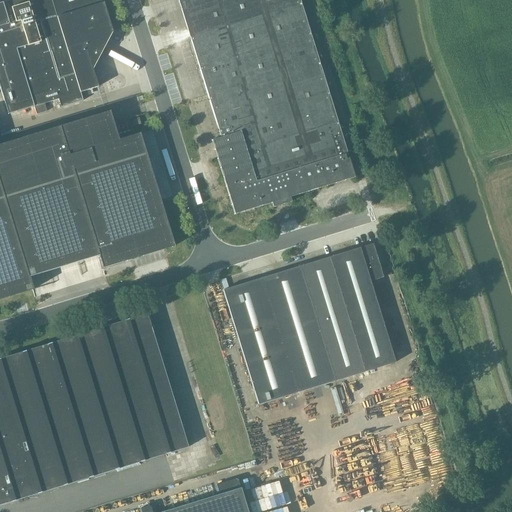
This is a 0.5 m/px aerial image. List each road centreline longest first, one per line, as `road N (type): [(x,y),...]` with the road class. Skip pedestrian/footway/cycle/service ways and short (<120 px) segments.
road 1 (unclassified): [(213,268),(131,0)]
road 2 (unclassified): [(213,268),(0,331)]
road 3 (unclassified): [(362,224),(213,268)]
